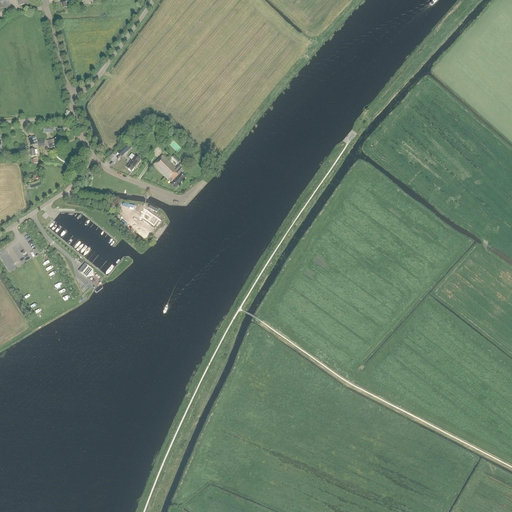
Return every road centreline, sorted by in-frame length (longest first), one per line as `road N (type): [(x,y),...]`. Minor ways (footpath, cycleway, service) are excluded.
road 1 (unclassified): [(70,95),(91,84),(155,0)]
road 2 (unclassified): [(202,181),(177,198),(118,176),(93,157)]
road 3 (unclassified): [(0,235),(71,185),(93,157)]
